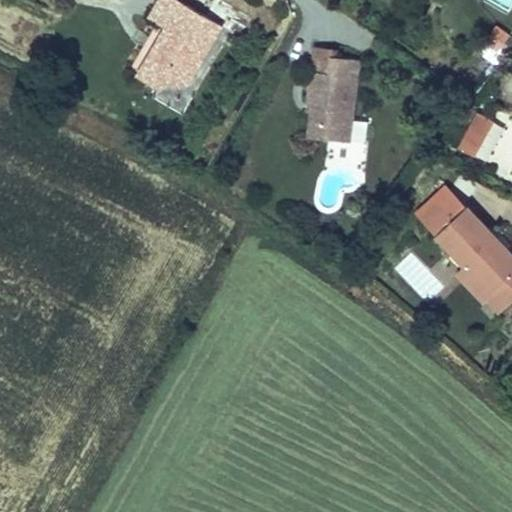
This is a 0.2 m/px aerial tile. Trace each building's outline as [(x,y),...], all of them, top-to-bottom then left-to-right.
[(192,75),(196,78),(226,28),(180,0),(164,0),(154,19),(170,29),(141,77),(163,91),(169,81),(183,89),(192,75)] [(343,85),(347,68),(349,60),(333,56),(327,81),(343,85)] [(355,155),(375,74),(347,68),(343,85),(327,81),(319,114),(324,115),(316,146),(355,155)] [(169,81),(163,91),(181,102),(196,78),(192,75),(183,89),(169,81)] [(499,129),(485,122),(475,142),(489,149),(499,129)] [(489,149),(475,142),(465,161),(479,168),(489,149)] [(511,251),(509,255),(500,246),(504,243),(482,221),(452,250),(481,279),(485,275),(511,302),(511,304),(504,312),(511,319),(511,251)] [(511,251),(511,250),(504,243),(500,246),(509,255),(511,251)] [(511,304),(511,302),(485,275),(481,279),(474,287),(502,315),(504,312),(511,304)]
